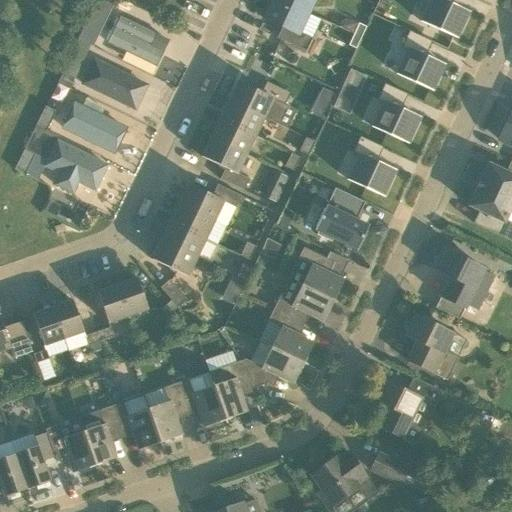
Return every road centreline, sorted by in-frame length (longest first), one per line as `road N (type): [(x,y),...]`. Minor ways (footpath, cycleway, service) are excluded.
road 1 (residential): [(511,20),(329,407),(275,446),(158,487)]
road 2 (residential): [(0,276),(123,226),(145,199),(233,0)]
